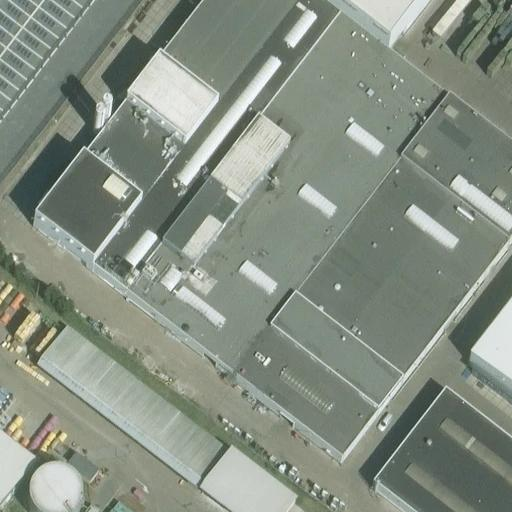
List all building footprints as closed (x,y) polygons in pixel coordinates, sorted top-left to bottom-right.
[(3,0),(0,4),(0,122),(94,0),(3,0)] [(56,196),(32,228),(340,465),(511,243),(511,155),(385,58),(430,0),(208,0),(75,172),(56,196)] [(153,50),(135,73),(128,81),(138,89),(163,58),(153,50)] [(133,97),(123,90),(104,113),(115,121),(133,97)] [(75,172),(65,165),(46,188),(56,196),(75,172)] [(511,400),(511,307),(467,366),(511,400)] [(511,511),(511,448),(445,396),(443,395),(371,489),(400,511),(511,511)] [(229,458),(202,493),(226,511),(289,511),(293,508),(229,458)] [(27,500),(26,505),(27,510),(27,511),(78,511),(79,510),(79,505),(79,500),(78,496),(75,491),(72,487),(69,484),(65,481),(60,480),(55,479),(50,479),(46,480),(41,481),(37,484),(33,487),(30,491),(28,496),(27,500)]
